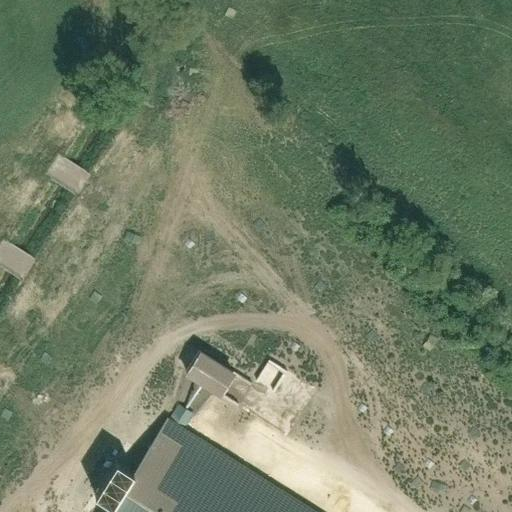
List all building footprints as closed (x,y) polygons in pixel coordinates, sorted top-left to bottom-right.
[(106,152),(117,134),(83,114),(73,132),(106,152)] [(61,226),(71,209),(43,193),(33,210),(61,226)] [(0,271),(0,294),(13,302),(23,284),(0,271)] [(214,392),(227,367),(189,347),(176,373),(214,392)] [(255,378),(275,388),(285,369),(265,359),(255,378)] [(307,511),(172,428),(119,511),(307,511)] [(77,490),(100,505),(122,472),(99,457),(77,490)]
